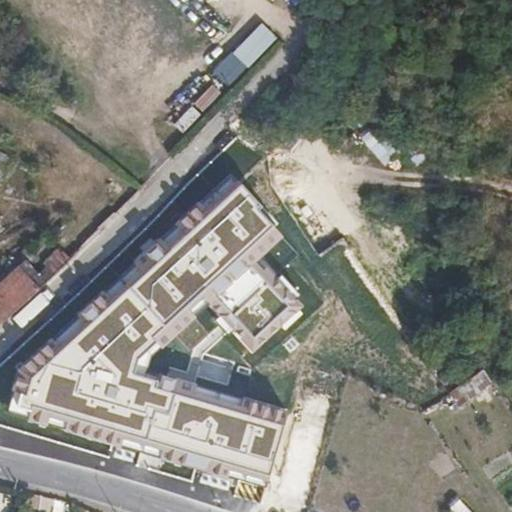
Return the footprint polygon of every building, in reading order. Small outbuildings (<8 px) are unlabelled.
[(171,34),(225,87),(274,36),(258,21),(233,46),(194,9),(171,34)] [(189,99),(197,110),(217,96),(210,86),(189,99)] [(188,105),(171,123),(180,132),(198,114),(188,105)] [(357,141),(385,163),(399,146),(371,124),(357,141)] [(0,175),(3,176),(10,149),(0,146),(0,175)] [(283,235),(230,180),(21,364),(9,386),(14,400),(30,409),(28,420),(266,492),(287,409),(244,396),(242,406),(174,389),(175,379),(134,369),(135,357),(155,343),(160,352),(194,318),(188,310),(203,300),(253,353),(302,303),(259,258),(283,235)] [(40,289),(69,261),(70,260),(59,249),(42,263),(45,268),(32,280),(40,289)] [(0,326),(18,310),(40,289),(32,280),(26,273),(29,270),(24,264),(0,285),(0,326)] [(452,511),(469,511),(457,498),(448,507),(452,511)]
